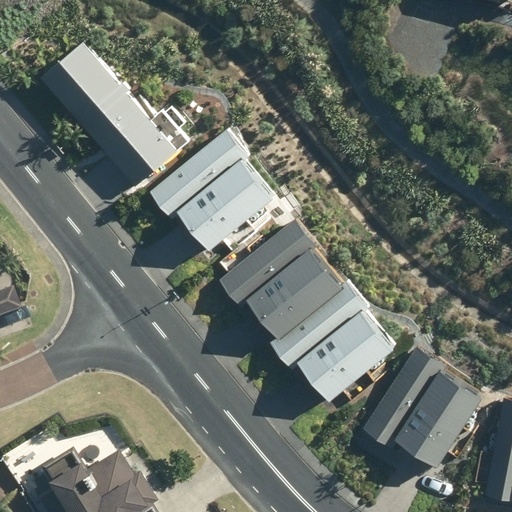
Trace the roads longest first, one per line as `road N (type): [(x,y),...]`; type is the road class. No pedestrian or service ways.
road 1 (residential): [(302,511),(139,325)]
road 2 (residential): [(139,325),(0,143)]
road 3 (residential): [(0,388),(139,325)]
